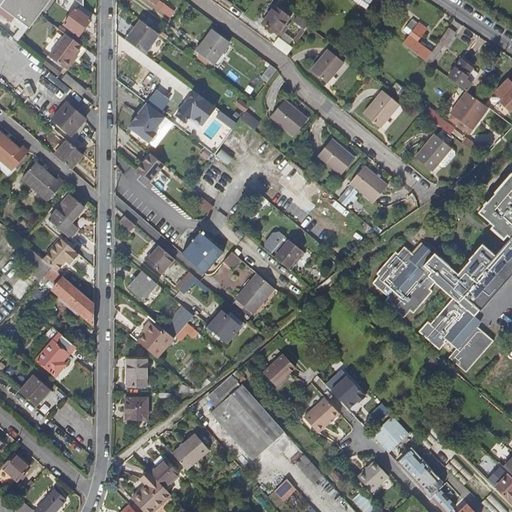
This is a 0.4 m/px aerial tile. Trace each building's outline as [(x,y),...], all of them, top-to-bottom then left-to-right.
[(0,0),(0,7),(28,29),(49,0),(74,0),(83,7),(83,0),(0,0)] [(389,0),(387,4),(400,13),(408,1),(406,0),(389,0)] [(171,8),(163,2),(158,8),(157,9),(166,15),(167,14),(169,11),(171,8)] [(78,7),(66,23),(80,36),(92,21),(80,11),(81,9),(78,7)] [(292,18),(278,7),(265,24),(280,34),(292,18)] [(404,45),(426,61),(432,52),(418,41),(427,29),(413,18),(403,31),(411,36),(404,45)] [(161,34),(143,21),(138,27),(136,26),(132,31),(134,33),(128,40),(146,54),(161,34)] [(449,27),(426,61),(431,65),(443,46),(449,44),(456,33),(449,27)] [(232,42),(214,29),(198,52),(206,57),(203,61),(208,65),(211,62),(215,64),(232,42)] [(83,46),(68,35),(51,57),(69,71),(76,62),(74,59),(77,54),(83,46)] [(277,46),(290,56),(295,49),(281,40),(277,46)] [(328,50),(313,69),(329,82),(344,63),(328,50)] [(449,78),(467,91),(472,85),(466,81),(478,66),(465,56),(449,78)] [(65,82),(84,98),(88,93),(69,77),(65,82)] [(511,83),(510,81),(497,94),(504,101),(502,103),(511,112),(511,111),(511,83)] [(381,128),(399,105),(382,91),(364,114),(381,128)] [(202,125),(214,108),(193,92),(174,116),(185,124),(190,116),(202,125)] [(455,121),(472,134),(491,109),(469,93),(453,115),(458,118),(455,121)] [(294,136),(307,120),(284,101),(270,117),(294,136)] [(65,102),(50,119),(70,136),(84,119),(82,118),(65,102)] [(164,118),(145,104),(135,117),(137,118),(134,122),(132,121),(127,128),(149,145),(157,136),(153,132),(164,118)] [(241,119),(247,124),(253,118),(246,112),(241,119)] [(253,118),(247,124),(255,130),(260,124),(253,118)] [(440,125),(465,144),(469,139),(455,128),(456,127),(445,119),(440,125)] [(253,131),(244,123),(240,128),(249,136),(253,131)] [(2,135),(0,136),(0,158),(3,161),(0,165),(0,168),(11,178),(31,154),(24,148),(21,151),(2,135)] [(423,158),(440,172),(446,165),(450,168),(454,168),(463,157),(462,152),(442,136),(423,158)] [(82,154),(66,141),(53,156),(69,169),(82,154)] [(346,178),(359,162),(337,143),(323,159),(346,178)] [(134,168),(161,191),(169,181),(160,173),(166,166),(148,151),(134,168)] [(51,203),(67,185),(61,180),(60,179),(58,182),(38,165),(25,179),(51,203)] [(343,203),(351,209),(363,195),(360,193),(361,191),(379,206),(392,189),(369,170),(356,186),(357,187),(343,203)] [(511,172),(510,171),(507,175),(509,177),(478,211),(506,236),(507,234),(511,238),(496,255),(484,244),(458,273),(437,254),(434,258),(421,246),(414,253),(404,245),(398,252),(396,250),(376,272),(378,274),(372,281),(388,295),(384,299),(403,316),(409,309),(413,312),(432,290),(430,287),(435,282),(452,298),(430,322),(427,320),(418,330),(438,349),(445,341),(444,340),(446,338),(456,347),(447,356),(464,371),(492,339),(476,325),(480,320),(474,315),(479,309),(480,310),(493,296),(491,293),(497,286),(499,288),(511,273),(511,272),(510,271),(511,269),(511,172)] [(72,226),(88,208),(73,196),(49,223),(70,241),(79,232),(72,226)] [(212,207),(200,196),(195,203),(207,213),(212,207)] [(135,226),(124,217),(120,222),(131,231),(135,226)] [(191,246),(214,266),(225,253),(202,233),(191,246)] [(77,254),(60,239),(42,260),(45,262),(55,271),(64,261),(68,264),(77,254)] [(303,252),(290,241),(275,258),(289,269),(303,252)] [(183,265),(160,245),(147,260),(170,280),(183,265)] [(184,254),(207,274),(208,273),(214,266),(191,246),(184,254)] [(36,273),(45,262),(42,260),(28,247),(17,261),(26,269),(36,279),(39,276),(36,273)] [(240,260),(231,253),(223,263),(231,270),(240,260)] [(54,287),(63,277),(55,271),(45,262),(36,273),(39,276),(36,279),(43,286),(48,281),(54,287)] [(190,270),(176,285),(186,294),(200,280),(190,270)] [(159,284),(145,272),(132,288),(146,300),(159,284)] [(266,282),(257,274),(230,307),(249,324),(257,315),(253,312),(273,288),(271,286),(266,282)] [(11,289),(24,300),(34,288),(22,277),(11,289)] [(93,333),(93,304),(63,277),(54,287),(50,292),(89,326),(88,328),(93,333)] [(50,292),(54,287),(48,281),(43,286),(50,292)] [(184,339),(189,329),(187,328),(194,312),(181,306),(168,332),(184,339)] [(207,329),(226,346),(242,327),(220,308),(216,312),(219,315),(207,329)] [(135,341),(153,356),(170,336),(156,324),(153,327),(147,321),(139,330),(142,332),(135,341)] [(74,348),(58,335),(35,362),(54,378),(61,369),(58,366),(74,348)] [(298,366),(286,354),(273,367),(272,365),(266,371),(280,387),(290,377),(289,375),(298,366)] [(124,359),(124,386),(144,386),(144,359),(124,359)] [(213,395),(222,404),(243,385),(234,375),(213,395)] [(334,392),(352,411),(360,402),(361,404),(368,397),(349,377),(334,392)] [(40,379),(24,396),(41,410),(47,404),(45,402),(54,392),(40,379)] [(222,404),(264,452),(287,432),(244,384),(243,385),(222,404)] [(222,404),(213,395),(209,398),(214,404),(218,408),(222,404)] [(487,399),(483,395),(478,402),(481,405),(485,401),(487,399)] [(342,413),(328,397),(306,416),(321,432),(342,413)] [(125,398),(125,418),(145,418),(145,398),(125,398)] [(374,412),(381,420),(391,410),(384,402),(374,412)] [(264,452),(222,404),(218,408),(214,404),(208,409),(254,461),(264,452)] [(469,412),(473,415),(478,409),(475,405),(469,412)] [(376,438),(392,455),(411,436),(396,420),(376,438)] [(443,435),(433,426),(430,429),(440,439),(443,435)] [(439,440),(429,430),(425,434),(434,444),(439,440)] [(173,453),(187,469),(210,449),(195,433),(173,453)] [(420,439),(429,449),(434,444),(424,435),(420,439)] [(0,436),(0,453),(9,445),(0,436)] [(396,459),(444,511),(454,511),(458,508),(442,491),(446,487),(412,450),(406,455),(403,452),(396,459)] [(511,450),(501,463),(505,466),(511,457),(511,450)] [(19,452),(7,467),(20,479),(33,465),(19,452)] [(316,484),(325,475),(306,455),(296,463),(316,484)] [(452,462),(470,480),(475,476),(457,458),(452,462)] [(152,473),(165,488),(180,474),(167,461),(152,473)] [(377,462),(360,478),(373,492),(390,476),(377,462)] [(447,467),(465,485),(469,481),(451,463),(447,467)] [(165,488),(152,473),(143,481),(148,486),(142,492),(140,490),(132,498),(144,511),(152,511),(172,495),(165,488)] [(498,488),(511,501),(511,478),(509,476),(498,488)] [(288,479),(276,490),(285,500),(297,489),(288,479)] [(37,507),(32,511),(57,511),(71,497),(60,487),(40,509),(37,507)] [(382,511),(363,491),(350,504),(357,511),(382,511)] [(488,499),(500,511),(509,511),(493,495),(488,499)] [(483,504),(490,511),(498,511),(487,500),(483,504)] [(457,511),(475,511),(466,502),(460,507),(461,508),(458,511),(457,511)]
